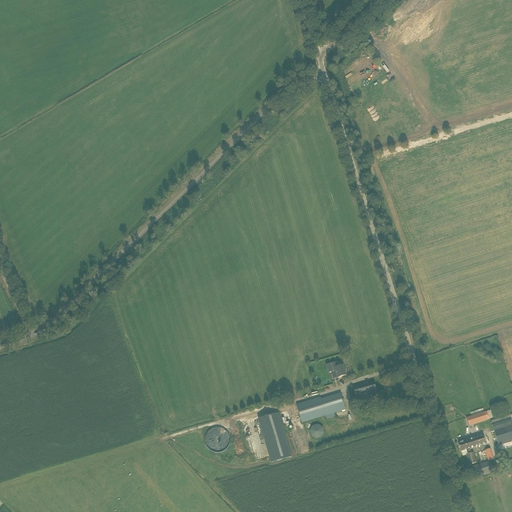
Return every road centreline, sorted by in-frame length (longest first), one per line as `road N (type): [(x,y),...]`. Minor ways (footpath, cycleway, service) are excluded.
road 1 (unclassified): [(0,347),(50,321),(287,88),(325,76)]
road 2 (unclassified): [(414,362),(325,76)]
road 3 (unclassified): [(460,511),(414,362)]
